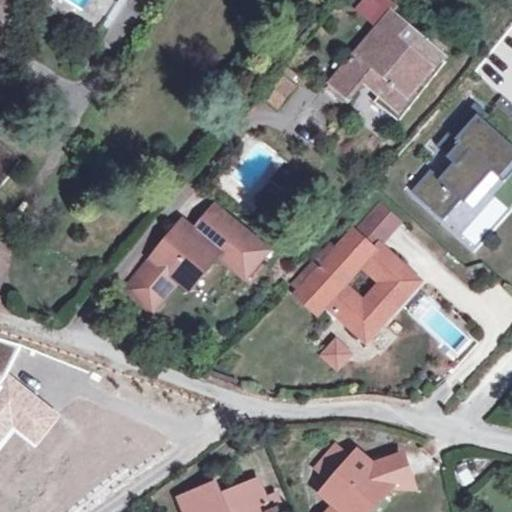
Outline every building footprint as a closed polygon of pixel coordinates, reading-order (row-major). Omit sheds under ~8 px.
[(14,0),(0,0),(0,8),(3,4),(0,1),(0,0),(4,0),(15,8),(19,3),(14,0)] [(0,8),(0,37),(24,6),(19,3),(15,8),(4,0),(0,0),(0,1),(3,4),(0,8)] [(439,57),(425,44),(392,16),(399,7),(389,0),(368,0),(360,11),(380,28),(333,84),(350,98),(374,70),(390,83),(373,103),(397,123),(446,65),(441,60),(442,59),(439,57)] [(430,37),(425,44),(439,57),(445,50),(430,37)] [(277,110),(296,88),(274,70),(255,92),(277,110)] [(511,101),(506,97),(499,105),(511,116),(511,101)] [(413,191),(445,220),(492,168),(508,151),(480,126),(486,119),(491,114),(477,102),(439,144),(459,162),(444,179),(433,169),(413,191)] [(491,114),(486,119),(511,143),(511,116),(499,105),(491,114)] [(511,143),(486,119),(480,126),(508,151),(492,168),(502,178),(511,167),(511,143)] [(353,232),(372,250),(378,244),(398,221),(378,203),(353,232)] [(181,226),(126,292),(152,314),(178,283),(186,290),(216,256),(245,280),(268,253),(216,210),(195,237),(181,226)] [(400,269),(403,266),(378,244),(372,250),(353,232),(297,293),(312,306),(320,298),(327,304),(361,336),(377,319),(382,324),(418,286),(400,269)] [(320,298),(312,306),(319,313),(327,304),(320,298)] [(334,371),(353,356),(337,337),(318,353),(334,371)] [(0,455),(16,436),(35,451),(63,416),(10,372),(20,347),(0,338),(0,455)] [(369,511),(391,486),(380,465),(368,473),(352,459),(349,463),(334,450),(314,472),(330,485),(322,494),(335,505),(343,511),(369,511)] [(391,486),(415,489),(410,479),(402,455),(384,463),(380,465),(391,486)] [(271,511),(258,481),(221,497),(216,485),(179,499),(184,511),(271,511)]
